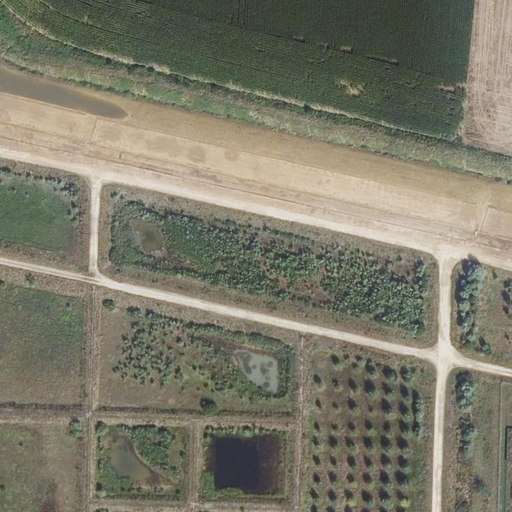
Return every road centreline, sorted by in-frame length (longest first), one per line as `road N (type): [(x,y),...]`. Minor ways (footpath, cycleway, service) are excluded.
road 1 (track): [(0,153),(511,266)]
road 2 (track): [(445,357),(0,260)]
road 3 (track): [(440,511),(448,252)]
